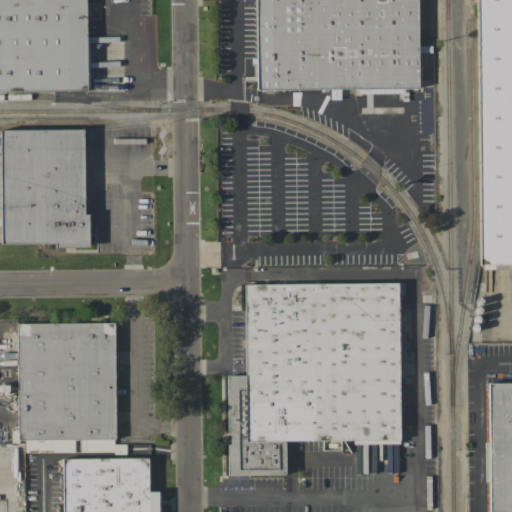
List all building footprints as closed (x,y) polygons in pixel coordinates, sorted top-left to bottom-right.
[(85,0),(86,90),(0,90),(0,0),(85,0)] [(416,0),(417,91),(357,91),(357,88),(255,89),(255,0),(416,0)] [(476,0),(511,0),(511,262),(478,263),(476,0)] [(0,243),(0,128),(83,128),(84,214),(88,214),(88,246),(54,246),(54,243),(0,243)] [(398,443),(353,443),(353,439),(284,440),(284,474),(227,474),(227,435),(226,435),(225,375),(244,375),(243,283),(403,282),(403,295),(397,295),(398,443)] [(113,322),(114,444),(124,444),(124,451),(24,452),(24,439),(17,439),(16,323),(113,322)] [(487,511),(487,382),(511,381),(511,511),(487,511)] [(62,511),(62,458),(147,457),(148,491),(157,491),(157,511),(62,511)]
